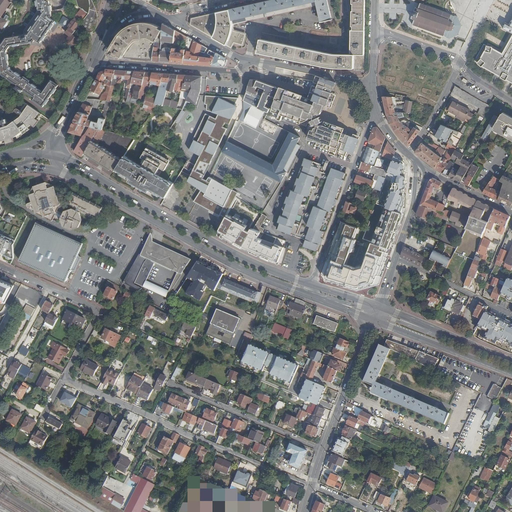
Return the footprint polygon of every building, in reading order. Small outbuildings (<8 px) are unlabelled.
[(12,0),(0,0),(0,26),(2,28),(7,21),(1,17),(12,0)] [(36,0),(37,0),(36,0),(37,6),(38,6),(39,10),(24,32),(24,34),(6,37),(0,45),(0,68),(1,74),(17,85),(16,87),(22,92),(24,90),(34,97),(32,99),(43,107),(45,104),(46,104),(50,99),(49,99),(53,93),(54,93),(57,89),(56,88),(58,85),(51,80),(43,91),(37,87),(37,86),(33,83),(32,84),(29,82),(30,80),(24,76),(23,77),(20,75),(16,72),(11,69),(11,67),(10,67),(8,60),(9,60),(8,54),(7,54),(7,51),(10,46),(13,45),(14,47),(19,46),(19,45),(24,44),(33,42),(35,40),(40,43),(43,39),(44,39),(45,39),(46,38),(46,37),(46,35),(50,29),(52,28),(53,27),(53,26),(53,25),(55,22),(55,20),(51,17),(52,15),(51,11),(52,11),(51,5),(50,5),(49,0),(48,0),(36,0)] [(89,0),(70,0),(81,8),(89,13),(90,10),(91,4),(89,0)] [(95,30),(98,19),(97,16),(96,10),(96,9),(94,3),(91,0),(89,0),(91,4),(90,10),(89,13),(79,26),(82,30),(84,32),(87,33),(89,33),(90,33),(93,32),(95,30)] [(235,42),(244,44),(247,34),(233,29),(234,23),(317,5),(321,23),(334,20),(329,0),(271,0),(193,18),(192,24),(214,37),(213,38),(226,46),(228,45),(232,47),(235,42)] [(353,0),(353,17),(352,16),(351,15),(349,17),(350,19),(350,20),(353,20),(352,54),(332,54),(290,45),(260,39),(258,52),(289,59),(326,67),(365,68),(366,0),(353,0)] [(443,35),(446,37),(449,38),(458,34),(461,25),(458,17),(454,16),(451,15),(451,14),(448,13),(422,4),(420,3),(419,9),(416,8),(412,18),(415,19),(413,24),(427,29),(443,35)] [(74,44),(75,42),(78,39),(72,34),(79,27),(79,26),(89,13),(81,8),(69,24),(68,26),(69,27),(66,33),(70,37),(68,40),(69,42),(72,45),(74,44)] [(63,16),(59,25),(65,28),(70,19),(63,16)] [(511,20),(510,25),(506,23),(503,28),(511,32),(511,38),(503,54),(492,49),(493,47),(487,46),(484,44),(474,61),(476,61),(481,66),(482,65),(499,75),(499,76),(504,79),(505,78),(511,81),(511,20)] [(115,58),(153,61),(154,52),(154,47),(155,42),(158,42),(161,43),(162,34),(163,30),(160,28),(155,26),(151,24),(144,24),(139,24),(134,25),(129,27),(125,30),(121,33),(116,39),(108,53),(115,58)] [(166,24),(163,30),(165,31),(165,34),(162,34),(161,43),(164,45),(165,44),(165,43),(175,44),(175,38),(176,30),(166,24)] [(187,36),(176,30),(175,38),(186,41),(187,36)] [(184,63),(214,65),(217,53),(210,49),(208,53),(212,55),(211,58),(200,56),(200,55),(199,54),(200,51),(205,52),(207,47),(194,40),(191,52),(190,52),(190,50),(188,50),(188,49),(185,49),(184,63)] [(160,61),(171,62),(173,48),(161,47),(160,52),(160,61)] [(171,62),(184,63),(185,49),(182,49),(182,52),(176,51),(176,48),(173,48),(171,62)] [(217,53),(214,65),(226,66),(228,59),(217,53)] [(95,81),(104,85),(107,87),(111,88),(116,71),(106,71),(100,72),(95,81)] [(111,89),(114,90),(115,87),(116,87),(117,80),(119,80),(118,83),(122,84),(122,80),(125,81),(127,72),(116,71),(111,88),(111,89)] [(134,73),(127,72),(125,81),(126,81),(129,82),(128,89),(126,95),(127,96),(128,96),(128,94),(130,87),(134,73)] [(146,73),(134,73),(130,87),(133,87),(133,84),(139,85),(138,88),(136,88),(134,95),(133,95),(131,104),(137,104),(141,92),(146,73)] [(154,74),(146,73),(141,92),(142,92),(142,91),(144,92),(146,84),(150,84),(154,74)] [(171,75),(154,74),(150,84),(149,88),(152,89),(153,86),(159,87),(156,100),(146,97),(144,105),(155,109),(157,105),(163,106),(165,101),(167,92),(171,75)] [(179,76),(171,75),(167,92),(169,92),(169,90),(171,90),(171,93),(173,93),(174,91),(176,84),(178,84),(179,76)] [(335,82),(317,75),(314,82),(319,84),(317,86),(314,85),(309,98),(324,104),(335,108),(340,95),(332,92),(335,82)] [(186,77),(179,76),(178,84),(176,84),(174,91),(181,93),(184,84),(185,85),(186,77)] [(193,77),(186,77),(185,85),(184,84),(181,93),(179,99),(187,101),(192,90),(193,77)] [(202,78),(193,77),(192,90),(187,101),(186,102),(196,105),(200,95),(201,91),(202,78)] [(251,79),(248,89),(248,90),(263,96),(265,89),(255,86),(258,80),(251,79)] [(269,100),(269,98),(271,99),(272,96),(276,87),(258,80),(255,86),(265,89),(263,96),(262,98),(259,107),(264,114),(266,111),(269,113),(271,108),(267,106),(269,100)] [(95,81),(90,91),(99,95),(104,85),(95,81)] [(102,94),(99,100),(106,101),(107,101),(109,95),(111,89),(111,88),(107,87),(106,92),(105,92),(104,94),(102,94)] [(487,111),(490,106),(464,91),(455,87),(452,93),(465,100),(481,108),(478,113),(483,117),(487,111)] [(304,97),(280,88),(276,98),(276,100),(270,116),(278,118),(278,119),(281,120),(299,126),(300,124),(306,126),(310,117),(312,117),(312,119),(310,120),(309,125),(312,126),(315,125),(315,127),(314,127),(314,129),(311,129),(308,138),(315,140),(315,139),(349,151),(354,153),(359,138),(355,136),(353,136),(346,133),(337,130),(323,125),(322,124),(320,124),(320,123),(322,121),(320,116),(317,117),(316,115),(320,113),(324,104),(309,98),(304,97)] [(244,102),(259,107),(262,98),(247,92),(244,102)] [(238,98),(206,96),(206,104),(207,104),(207,110),(219,114),(216,119),(206,114),(193,140),(206,146),(196,165),(188,161),(184,167),(190,171),(191,169),(193,170),(191,176),(189,178),(200,184),(204,186),(194,202),(220,216),(220,214),(225,217),(236,197),(237,195),(237,194),(209,178),(207,182),(202,180),(227,129),(223,127),(225,122),(229,124),(232,118),(228,116),(238,98)] [(397,104),(395,97),(391,97),(383,96),(385,107),(387,116),(395,115),(395,112),(394,105),(397,104)] [(407,101),(399,98),(398,102),(405,104),(404,109),(397,110),(397,111),(396,111),(396,112),(410,113),(412,102),(407,101)] [(81,108),(74,121),(91,126),(103,129),(107,115),(111,101),(107,101),(106,101),(104,110),(102,118),(100,118),(99,123),(93,121),(93,120),(90,120),(89,120),(88,120),(90,114),(89,114),(93,107),(97,108),(99,101),(99,100),(86,99),(81,108)] [(471,120),(473,118),(474,115),(469,112),(470,110),(461,105),(454,101),(449,110),(458,115),(457,117),(464,121),(466,118),(471,120)] [(244,102),(244,110),(240,120),(257,128),(264,114),(259,107),(244,102)] [(353,102),(350,116),(358,118),(361,104),(353,102)] [(8,128),(17,138),(30,130),(32,128),(34,129),(38,123),(36,122),(39,116),(25,106),(20,114),(18,112),(17,112),(16,113),(15,114),(16,115),(21,119),(21,121),(8,128)] [(181,123),(186,112),(182,110),(177,121),(181,123)] [(396,112),(395,112),(395,115),(387,116),(390,123),(400,121),(398,117),(410,116),(410,113),(396,112)] [(511,119),(502,113),(499,118),(494,127),(486,139),(500,146),(511,152),(511,119)] [(483,135),(482,138),(486,140),(486,139),(494,127),(499,118),(495,115),(489,124),(488,125),(487,126),(487,127),(487,128),(485,133),(483,133),(482,134),(482,135),(483,135)] [(390,123),(394,131),(402,126),(404,125),(409,122),(404,120),(400,121),(390,123)] [(0,143),(14,139),(17,138),(8,128),(5,121),(0,123),(3,129),(0,130),(0,143)] [(69,131),(81,136),(82,135),(85,127),(90,129),(91,126),(74,121),(69,131)] [(414,127),(420,131),(422,127),(409,122),(404,125),(406,128),(407,128),(411,131),(414,127)] [(459,131),(440,125),(439,128),(435,135),(449,144),(450,141),(448,140),(451,135),(455,137),(459,131)] [(103,129),(91,126),(90,129),(85,137),(76,152),(82,156),(85,152),(92,141),(98,145),(105,130),(103,129)] [(405,129),(402,126),(394,131),(408,147),(420,131),(414,127),(411,131),(407,128),(406,128),(405,129)] [(377,127),(374,127),(369,142),(382,147),(384,142),(385,138),(377,127)] [(459,131),(455,137),(451,135),(448,140),(450,141),(453,143),(452,145),(457,148),(464,134),(463,133),(459,131)] [(260,171),(282,182),(289,169),(290,169),(292,166),(291,165),(301,145),(297,143),(300,137),(290,132),(283,147),(274,164),(254,154),(228,141),(223,151),(260,171)] [(100,162),(115,171),(116,169),(122,159),(109,152),(98,145),(92,141),(85,152),(100,162)] [(396,152),(388,142),(387,143),(384,152),(383,156),(393,159),(396,152)] [(436,153),(422,143),(415,153),(435,168),(441,159),(446,150),(430,142),(429,144),(438,149),(436,153)] [(441,159),(435,168),(443,173),(450,161),(452,157),(452,156),(455,151),(457,148),(452,145),(449,144),(447,147),(451,149),(449,152),(449,153),(446,159),(445,158),(443,161),(441,159)] [(367,147),(362,162),(375,166),(378,158),(380,152),(367,147)] [(127,159),(124,157),(122,159),(116,169),(117,170),(120,171),(121,172),(129,177),(129,178),(131,179),(130,181),(137,185),(141,187),(148,191),(150,189),(152,191),(153,190),(161,194),(163,195),(165,196),(166,197),(172,187),(173,186),(173,185),(169,183),(170,182),(156,174),(160,167),(165,170),(169,162),(164,160),(165,158),(151,150),(151,152),(146,149),(141,157),(146,159),(142,166),(134,161),(127,158),(127,159)] [(459,170),(454,178),(461,182),(471,165),(469,165),(465,163),(466,162),(462,160),(465,154),(460,152),(459,153),(455,151),(452,156),(454,157),(454,159),(457,160),(456,162),(462,165),(459,170)] [(307,158),(304,165),(310,167),(311,164),(314,164),(315,165),(316,167),(315,169),(319,170),(321,163),(307,158)] [(378,158),(375,166),(381,169),(383,165),(384,160),(382,160),(378,158)] [(404,163),(393,159),(389,171),(398,174),(373,242),(389,247),(404,206),(403,195),(400,194),(400,187),(404,188),(404,176),(401,174),(402,169),(405,168),(404,163)] [(450,161),(443,173),(449,176),(453,167),(455,164),(450,161)] [(375,166),(362,162),(359,168),(369,172),(369,171),(375,174),(374,179),(373,181),(357,175),(354,182),(372,188),(374,189),(375,189),(381,191),(382,190),(383,186),(389,171),(381,169),(375,166)] [(281,230),(307,239),(311,241),(309,244),(310,245),(314,247),(315,247),(317,247),(318,246),(319,244),(320,244),(333,208),(344,179),(331,174),(319,170),(315,169),(316,167),(315,165),(314,164),(311,164),(310,167),(304,165),(295,191),(292,190),(291,191),(290,195),(290,196),(293,197),(281,230)] [(472,164),(471,165),(473,167),(469,174),(470,175),(473,177),(479,167),(472,164)] [(453,167),(449,176),(454,178),(459,170),(453,167)] [(333,168),(331,174),(344,179),(346,172),(333,168)] [(470,175),(464,184),(469,186),(473,177),(470,175)] [(494,175),(483,193),(498,200),(501,192),(490,187),(492,182),(494,183),(498,178),(494,175)] [(501,192),(498,200),(506,204),(509,198),(510,199),(511,195),(511,179),(506,177),(504,182),(502,189),(501,192)] [(445,207),(446,206),(430,200),(435,188),(439,190),(442,183),(434,179),(430,182),(420,207),(432,211),(435,213),(441,215),(442,215),(444,211),(445,207)] [(36,213),(49,219),(52,221),(55,215),(57,211),(59,208),(61,204),(58,197),(60,197),(62,195),(63,194),(63,193),(62,193),(61,192),(57,193),(55,186),(46,182),(33,186),(30,194),(32,202),(29,203),(28,204),(28,206),(29,207),(31,207),(32,206),(34,206),(36,213)] [(355,199),(364,202),(367,192),(359,189),(355,199)] [(477,211),(480,203),(466,196),(453,189),(446,206),(445,207),(449,208),(467,216),(471,218),(474,210),(477,211)] [(73,192),(69,200),(68,204),(73,206),(80,209),(98,218),(102,206),(73,192)] [(347,201),(344,210),(345,211),(348,212),(350,212),(350,210),(357,213),(358,209),(357,209),(358,205),(347,201)] [(490,221),(495,210),(480,203),(477,211),(474,210),(471,218),(471,219),(470,221),(467,227),(461,241),(457,249),(455,253),(474,261),(476,257),(477,253),(483,238),(485,233),(486,234),(487,229),(490,221)] [(432,211),(420,207),(417,216),(428,219),(432,211)] [(64,211),(63,213),(61,218),(60,218),(63,226),(70,230),(78,227),(82,220),(79,212),(79,211),(72,208),(64,211)] [(440,218),(448,221),(451,214),(451,212),(447,210),(444,211),(442,215),(441,215),(440,218)] [(510,217),(495,210),(490,221),(487,229),(492,231),(495,224),(501,226),(498,234),(503,236),(510,217)] [(451,212),(451,214),(453,214),(450,221),(456,224),(455,226),(461,229),(462,225),(467,227),(470,221),(464,219),(464,217),(454,213),(451,212)] [(454,212),(454,213),(464,217),(464,219),(470,221),(471,219),(464,217),(454,212)] [(257,230),(263,232),(265,229),(261,226),(267,216),(262,213),(260,216),(253,229),(257,230)] [(248,225),(227,214),(219,230),(223,233),(222,235),(243,246),(278,262),(284,247),(258,238),(261,233),(251,229),(249,232),(245,230),(248,225)] [(358,227),(341,221),(322,274),(325,281),(357,290),(379,284),(389,258),(387,257),(389,247),(373,242),(363,266),(355,268),(344,264),(358,227)] [(45,271),(66,281),(71,270),(75,272),(81,257),(78,255),(83,244),(74,240),(52,230),(37,223),(30,239),(20,260),(45,271)] [(152,235),(151,233),(148,242),(147,245),(145,244),(134,264),(129,274),(124,283),(138,290),(141,290),(142,289),(133,285),(134,284),(142,288),(143,286),(146,280),(155,262),(177,273),(169,291),(165,297),(167,298),(186,268),(185,267),(186,264),(188,264),(191,260),(183,259),(162,247),(162,249),(157,247),(157,244),(154,245),(153,244),(153,241),(152,235)] [(0,252),(14,259),(14,257),(13,245),(14,242),(0,235),(0,252)] [(481,259),(485,261),(487,256),(486,256),(491,241),(485,238),(483,238),(477,253),(479,253),(481,254),(480,258),(481,259)] [(311,241),(307,239),(305,246),(318,251),(320,244),(319,244),(318,246),(317,247),(315,247),(314,247),(310,245),(309,244),(311,241)] [(157,243),(153,241),(153,244),(154,245),(157,244),(157,247),(162,249),(162,247),(183,259),(191,260),(157,243)] [(419,254),(405,247),(401,257),(426,269),(428,264),(429,260),(419,254)] [(508,252),(502,249),(496,263),(499,265),(501,262),(503,263),(508,252)] [(430,259),(433,261),(434,259),(444,265),(444,266),(447,268),(452,259),(434,251),(431,257),(430,259)] [(480,258),(476,257),(474,261),(471,268),(476,270),(480,263),(479,262),(480,258)] [(224,274),(197,262),(188,277),(195,281),(187,294),(200,301),(207,287),(215,290),(217,287),(222,277),(224,274)] [(471,268),(464,285),(470,287),(474,278),(475,279),(477,274),(478,271),(476,270),(471,268)] [(496,287),(503,290),(504,287),(499,284),(501,280),(497,278),(491,276),(490,278),(493,280),(491,285),(496,287)] [(0,277),(0,299),(6,302),(15,285),(0,277)] [(258,304),(261,294),(258,292),(255,300),(223,287),(226,279),(222,277),(217,287),(228,293),(258,304)] [(248,288),(226,279),(223,287),(255,300),(258,292),(248,288)] [(503,290),(501,294),(508,297),(507,299),(509,300),(511,301),(511,281),(508,279),(506,283),(504,287),(503,290)] [(146,280),(143,286),(165,297),(169,291),(159,286),(146,280)] [(120,288),(110,283),(108,286),(113,289),(119,291),(120,288)] [(106,291),(104,295),(114,300),(119,291),(113,289),(108,286),(106,291)] [(494,303),(497,304),(500,296),(501,294),(503,290),(496,287),(491,298),(495,300),(494,303)] [(428,299),(438,304),(441,297),(431,292),(428,299)] [(271,296),(267,305),(278,309),(276,312),(280,313),(284,302),(271,296)] [(462,316),(466,306),(462,304),(462,303),(461,303),(462,301),(462,299),(458,297),(457,301),(452,311),(453,312),(462,316)] [(304,308),(306,302),(296,298),(294,304),(304,308)] [(445,308),(452,311),(457,301),(453,299),(451,301),(449,300),(445,308)] [(47,301),(42,310),(48,313),(48,314),(49,315),(50,314),(54,305),(47,301)] [(306,308),(304,308),(294,304),(291,303),(289,308),(292,310),(291,314),(290,315),(302,319),(306,308)] [(481,320),(486,311),(488,307),(480,303),(473,316),(481,320)] [(27,314),(32,316),(35,309),(30,306),(27,304),(23,311),(27,314)] [(153,314),(164,320),(167,314),(160,311),(150,306),(146,315),(151,318),(153,314)] [(212,322),(211,324),(222,329),(234,334),(236,329),(238,329),(242,319),(217,309),(212,322)] [(66,326),(75,330),(77,326),(82,329),(86,320),(68,311),(64,320),(68,322),(66,326)] [(511,324),(486,311),(481,320),(478,327),(487,331),(484,339),(496,344),(497,341),(503,344),(505,341),(511,346),(511,324)] [(50,314),(49,315),(46,321),(54,326),(59,318),(50,314)] [(314,324),(335,332),(338,324),(317,316),(314,324)] [(185,321),(183,326),(189,330),(192,325),(185,321)] [(222,329),(211,324),(207,334),(230,343),(234,334),(222,329)] [(283,335),(286,328),(277,324),(273,331),(283,335)] [(115,333),(106,329),(102,338),(107,341),(111,343),(110,345),(116,347),(121,336),(115,333)] [(253,335),(245,332),(242,338),(244,339),(251,342),(253,335)] [(280,347),(253,335),(251,342),(270,350),(282,355),(296,361),(297,360),(306,364),(309,359),(304,356),(298,354),(288,350),(280,347)] [(149,337),(148,340),(153,342),(152,344),(156,345),(158,340),(149,337)] [(347,348),(349,343),(341,339),(337,349),(346,353),(348,354),(350,349),(347,348)] [(387,340),(385,346),(399,353),(403,355),(407,347),(395,343),(387,340)] [(66,356),(69,350),(57,343),(54,348),(49,358),(60,363),(64,355),(66,356)] [(271,354),(249,345),(241,363),(263,372),(271,354)] [(445,424),(449,415),(413,399),(376,383),(383,366),(390,350),(381,345),(374,361),(364,382),(374,387),(371,393),(445,424)] [(23,346),(20,352),(27,356),(30,350),(23,346)] [(419,351),(407,347),(403,355),(415,361),(419,351)] [(346,353),(337,349),(335,348),(333,355),(343,359),(346,353)] [(319,363),(323,354),(314,350),(313,353),(308,351),(307,355),(311,356),(310,359),(319,363)] [(432,357),(419,351),(415,361),(427,367),(432,357)] [(299,366),(277,357),(270,375),(291,384),(299,366)] [(439,359),(432,357),(427,367),(433,370),(439,359)] [(88,374),(94,377),(99,366),(86,359),(81,370),(88,374)] [(310,359),(309,359),(306,364),(311,366),(307,375),(303,373),(301,377),(312,381),(319,365),(320,366),(320,367),(327,370),(324,380),(332,383),(337,370),(329,367),(319,363),(310,359)] [(442,361),(439,359),(433,370),(437,372),(442,361)] [(337,370),(339,371),(341,366),(337,364),(338,363),(332,360),(329,367),(337,370)] [(7,375),(14,379),(22,365),(14,361),(7,375)] [(181,368),(178,366),(171,379),(175,381),(181,368)] [(115,384),(120,374),(109,369),(102,382),(107,384),(109,381),(115,384)] [(237,380),(239,381),(242,375),(232,371),(229,378),(236,381),(237,380)] [(200,376),(190,372),(186,380),(197,384),(198,383),(205,386),(208,379),(200,376)] [(38,386),(47,390),(54,378),(45,373),(38,386)] [(162,374),(157,383),(162,386),(167,377),(162,374)] [(143,383),(133,378),(128,386),(135,390),(134,391),(138,394),(143,383)] [(221,385),(208,379),(205,386),(213,389),(212,392),(211,392),(217,395),(221,385)] [(328,389),(306,379),(298,397),(320,407),(328,389)] [(197,385),(204,388),(205,386),(198,383),(197,384),(186,380),(186,381),(197,385)] [(17,396),(22,384),(17,382),(12,394),(17,396)] [(30,385),(25,382),(17,396),(22,399),(30,385)] [(154,389),(143,383),(138,394),(143,397),(143,398),(148,400),(154,389)] [(495,401),(502,388),(494,384),(488,397),(495,401)] [(77,398),(65,392),(60,402),(72,408),(77,398)] [(271,397),(259,392),(257,398),(268,403),(271,397)] [(178,406),(182,398),(173,394),(169,402),(178,406)] [(250,398),(241,394),(237,403),(246,407),(248,402),(251,403),(253,399),(250,398)] [(181,410),(183,411),(186,412),(190,401),(182,398),(178,406),(182,408),(181,410)] [(173,406),(161,401),(158,409),(170,414),(172,410),(173,406)] [(279,401),(276,407),(283,410),(285,404),(279,401)] [(251,403),(248,411),(256,414),(259,407),(251,403)] [(34,409),(42,413),(45,408),(38,404),(34,409)] [(89,412),(79,406),(72,419),(88,427),(95,414),(95,413),(90,411),(89,412)] [(309,414),(321,419),(325,410),(317,407),(314,414),(308,412),(308,413),(309,414)] [(296,408),(294,412),(299,414),(297,418),(298,418),(304,421),(308,413),(300,410),(296,408)] [(204,417),(214,421),(217,413),(207,409),(204,417)] [(7,420),(16,425),(22,414),(13,410),(7,420)] [(195,427),(202,430),(203,428),(206,421),(194,415),(186,412),(183,420),(194,425),(195,422),(197,422),(195,427)] [(359,420),(375,427),(377,422),(373,420),(375,418),(362,412),(359,420)] [(297,418),(288,414),(284,423),(294,427),(298,418),(297,418)] [(311,424),(318,427),(321,419),(309,414),(308,417),(309,417),(313,419),(311,424)] [(359,420),(351,416),(347,424),(356,428),(359,420)] [(488,431),(493,434),(500,419),(495,416),(488,431)] [(47,422),(61,429),(63,424),(50,417),(47,422)] [(22,428),(31,433),(37,422),(28,418),(22,428)] [(116,425),(100,418),(95,428),(104,432),(103,434),(109,438),(116,425)] [(128,421),(124,419),(114,437),(122,442),(124,439),(127,441),(132,431),(129,429),(131,425),(127,423),(128,421)] [(244,423),(235,419),(231,428),(232,428),(241,431),(244,423)] [(206,421),(203,428),(215,433),(218,426),(206,421)] [(310,424),(307,422),(306,425),(307,426),(307,428),(308,428),(306,433),(316,437),(319,429),(309,425),(310,424)] [(138,433),(147,438),(151,428),(143,424),(138,433)] [(384,425),(382,430),(389,434),(391,430),(389,429),(389,427),(384,425)] [(356,430),(346,426),(342,435),(352,440),(356,430)] [(391,430),(389,434),(401,439),(404,432),(392,427),(391,430)] [(223,428),(220,436),(226,438),(229,432),(229,430),(226,429),(223,428)] [(253,428),(248,439),(250,440),(253,441),(256,442),(260,444),(264,433),(253,428)] [(36,431),(29,443),(37,447),(39,444),(43,446),(48,437),(42,434),(36,431)] [(180,435),(175,432),(171,440),(165,437),(158,449),(160,450),(159,452),(162,453),(163,452),(168,454),(174,443),(176,443),(180,435)] [(248,439),(236,433),(233,439),(237,441),(238,440),(248,444),(250,442),(250,440),(248,439)] [(340,440),(337,446),(347,450),(352,441),(344,437),(343,441),(340,440)] [(511,438),(509,437),(503,450),(511,455),(511,452),(509,451),(509,450),(511,451),(511,450),(511,438)] [(264,452),(268,454),(270,448),(269,448),(266,446),(260,444),(256,442),(253,450),(263,455),(264,452)] [(181,466),(191,448),(181,443),(176,452),(181,455),(177,464),(181,466)] [(201,464),(201,466),(204,467),(208,459),(205,458),(208,451),(205,449),(206,448),(200,445),(196,454),(201,456),(198,462),(201,464)] [(347,450),(337,446),(335,451),(337,452),(336,456),(341,458),(343,459),(347,450)] [(300,469),(307,451),(299,447),(295,455),(293,455),(290,464),(300,469)] [(454,462),(458,454),(453,452),(449,460),(454,462)] [(336,456),(333,455),(327,467),(335,471),(341,458),(336,456)] [(510,460),(501,455),(496,465),(505,470),(510,460)] [(116,468),(125,473),(131,462),(122,457),(116,468)] [(214,468),(227,474),(232,463),(219,458),(214,468)] [(401,473),(406,476),(410,468),(401,464),(396,461),(395,464),(393,468),(401,472),(401,473)] [(139,473),(153,480),(157,472),(154,470),(156,467),(145,462),(139,473)] [(488,482),(493,471),(485,467),(480,478),(480,479),(488,482)] [(406,476),(404,480),(416,485),(420,477),(415,475),(414,476),(410,474),(413,469),(410,468),(406,476)] [(340,475),(334,472),(333,475),(332,474),(327,483),(335,487),(340,475)] [(251,477),(242,473),(236,486),(241,488),(242,487),(246,488),(251,477)] [(372,483),(378,486),(381,481),(382,478),(372,474),(368,482),(371,484),(372,483)] [(155,484),(142,478),(135,475),(134,476),(133,476),(131,480),(139,484),(127,507),(136,511),(140,511),(152,490),(155,484)] [(433,494),(437,486),(437,485),(433,483),(434,481),(429,479),(428,481),(424,479),(420,487),(433,494)] [(292,502),(299,505),(300,500),(295,498),(299,487),(292,484),(291,486),(289,485),(285,494),(287,494),(285,499),(292,502)] [(475,509),(477,504),(475,502),(479,492),(481,489),(475,487),(469,499),(471,501),(468,506),(472,508),(475,509)] [(259,492),(256,500),(255,503),(263,506),(268,494),(272,496),(273,494),(260,489),(259,492)] [(390,503),(392,504),(399,491),(395,489),(393,495),(391,499),(381,495),(378,502),(388,507),(390,503)] [(114,499),(124,505),(125,503),(123,502),(125,499),(117,494),(114,499)] [(273,494),(272,496),(275,498),(274,500),(281,502),(280,504),(282,505),(281,508),(288,511),(292,502),(285,499),(273,494)] [(430,507),(441,511),(443,511),(448,503),(435,496),(430,507)] [(494,509),(497,504),(492,500),(489,507),(494,509)] [(317,501),(313,510),(318,511),(322,511),(325,505),(317,501)] [(354,507),(338,501),(337,503),(352,510),(354,507)]
